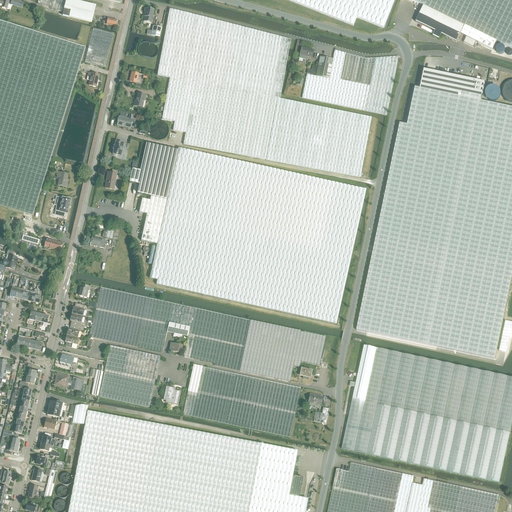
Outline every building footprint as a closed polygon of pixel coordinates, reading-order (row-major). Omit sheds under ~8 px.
[(7,10),(9,2),(4,0),(3,0),(0,0),(0,5),(2,6),(1,9),(7,10)] [(22,8),(23,4),(15,0),(12,0),(11,5),(22,8)] [(70,11),(69,18),(91,23),(95,6),(68,0),(63,0),(63,1),(61,0),(38,0),(37,4),(51,7),(50,10),(63,12),(64,10),(70,11)] [(287,0),(308,8),(353,26),(356,17),(383,28),(394,0),(287,0)] [(511,0),(411,0),(423,6),(424,5),(497,42),(511,49),(511,0)] [(492,50),(497,42),(424,5),(423,6),(415,22),(434,32),(432,37),(438,40),(440,35),(456,42),(460,34),(492,50)] [(151,24),(154,11),(146,9),(145,16),(144,22),(151,24)] [(170,78),(164,110),(189,115),(185,134),(183,145),(188,146),(226,153),(240,156),(240,155),(265,160),(265,161),(296,166),(296,165),(308,167),(360,177),(371,118),(326,109),(308,105),(280,100),(291,40),(238,27),(169,10),(156,76),(170,78)] [(9,21),(34,26),(35,24),(33,24),(33,22),(28,21),(28,23),(21,22),(22,18),(10,15),(9,21)] [(105,18),(104,18),(103,20),(105,20),(103,25),(116,28),(116,25),(117,24),(118,23),(117,22),(117,21),(105,18)] [(0,205),(32,216),(54,146),(58,133),(79,69),(80,64),(85,48),(33,32),(7,23),(0,21),(0,205)] [(153,26),(150,36),(159,38),(162,28),(153,26)] [(105,69),(113,35),(93,30),(84,63),(105,69)] [(302,47),(300,55),(299,59),(306,61),(307,57),(311,58),(314,50),(313,50),(313,51),(307,49),(302,47)] [(307,75),(302,98),(308,99),(365,111),(373,113),(385,115),(386,116),(386,115),(399,57),(365,59),(334,51),(332,60),(329,80),(316,77),(307,75)] [(320,58),(316,77),(329,80),(332,60),(320,58)] [(307,70),(307,74),(315,76),(317,67),(313,66),(312,71),(307,70)] [(424,69),(420,88),(482,101),(485,82),(458,77),(424,69)] [(96,88),(99,76),(91,74),(88,73),(86,81),(89,82),(88,86),(96,88)] [(136,84),(138,75),(132,73),(129,82),(136,84)] [(503,95),(506,102),(511,103),(511,79),(504,83),(502,94),(499,87),(492,86),(487,88),(486,94),(488,100),(494,101),(499,99),(499,96),(503,95)] [(376,237),(356,331),(494,359),(511,273),(511,107),(482,101),(420,88),(415,87),(408,120),(408,122),(407,124),(407,125),(400,123),(387,187),(376,237)] [(144,102),(146,96),(138,94),(137,99),(135,99),(133,106),(141,108),(143,101),(144,102)] [(173,131),(185,134),(189,115),(164,110),(162,120),(174,122),(173,131)] [(119,118),(117,126),(130,128),(133,128),(135,121),(131,120),(132,117),(129,116),(128,120),(125,119),(127,113),(121,112),(119,118)] [(113,147),(112,150),(114,150),(113,155),(121,157),(123,147),(125,147),(126,146),(126,145),(123,144),(115,143),(115,146),(114,147),(113,147)] [(132,170),(129,184),(138,186),(135,199),(141,200),(138,214),(146,215),(145,219),(146,219),(141,242),(157,245),(177,151),(146,145),(140,172),(132,170)] [(157,245),(149,280),(157,281),(156,286),(308,319),(336,325),(364,196),(366,190),(308,178),(178,149),(177,151),(169,188),(157,244),(157,245)] [(118,175),(119,172),(112,171),(112,174),(108,173),(105,189),(114,190),(117,175),(118,175)] [(66,188),(68,183),(66,183),(68,176),(58,173),(57,179),(59,179),(57,186),(66,188)] [(70,200),(59,198),(54,215),(65,218),(66,214),(67,214),(70,200)] [(117,242),(118,236),(119,230),(120,230),(121,226),(116,225),(114,231),(106,229),(107,224),(96,221),(93,235),(96,233),(97,229),(104,231),(102,238),(112,241),(116,241),(117,242)] [(23,236),(21,241),(25,242),(34,245),(37,246),(38,246),(39,241),(25,237),(23,236)] [(104,249),(106,241),(92,238),(90,246),(104,249)] [(43,249),(44,248),(60,253),(62,244),(46,239),(45,241),(42,241),(40,248),(43,249)] [(17,259),(17,258),(14,257),(14,256),(12,256),(11,256),(8,256),(7,260),(5,259),(3,266),(0,264),(0,272),(4,273),(5,270),(4,270),(5,268),(13,270),(15,263),(16,263),(16,264),(17,264),(18,260),(17,259)] [(89,291),(90,287),(82,285),(81,289),(79,297),(86,299),(88,290),(89,291)] [(15,299),(21,300),(24,287),(22,287),(22,290),(18,289),(17,292),(15,299)] [(100,288),(90,338),(162,353),(166,332),(168,323),(189,327),(187,337),(183,357),(215,364),(214,366),(290,382),(293,367),(299,368),(300,362),(308,364),(321,366),(324,351),(322,351),(326,337),(308,333),(300,331),(267,324),(191,308),(100,288)] [(27,301),(33,303),(36,290),(34,290),(33,292),(30,291),(29,294),(27,301)] [(73,308),(71,315),(82,318),(84,309),(85,310),(86,307),(75,305),(74,308),(73,308)] [(48,317),(42,315),(41,323),(40,326),(43,326),(43,324),(47,324),(48,317)] [(71,322),(70,326),(81,328),(82,326),(80,326),(82,318),(71,315),(70,322),(71,322)] [(168,323),(166,332),(173,334),(173,337),(182,339),(182,336),(187,337),(189,327),(168,323)] [(68,329),(66,336),(77,339),(79,332),(80,333),(81,331),(81,328),(70,326),(69,330),(68,329)] [(75,347),(77,339),(66,336),(65,343),(66,343),(65,347),(76,350),(77,348),(75,347)] [(28,349),(30,341),(31,339),(25,337),(24,340),(22,348),(28,349)] [(181,351),(182,346),(171,344),(169,351),(178,353),(179,351),(181,351)] [(149,408),(152,396),(160,357),(110,346),(99,396),(99,397),(149,408)] [(355,387),(341,449),(499,483),(504,459),(511,424),(511,378),(364,346),(356,383),(350,382),(349,386),(355,387)] [(71,366),(73,358),(68,357),(68,358),(61,356),(60,363),(71,366)] [(27,373),(27,377),(35,379),(36,372),(31,371),(32,368),(27,367),(24,366),(23,370),(26,370),(26,373),(27,373)] [(193,366),(187,392),(196,394),(202,368),(193,366)] [(290,438),(299,396),(301,388),(276,383),(236,375),(202,368),(196,394),(187,392),(187,396),(183,415),(290,438)] [(303,379),(308,380),(309,378),(310,378),(312,371),(301,368),(299,376),(303,377),(303,379)] [(95,378),(91,395),(98,397),(103,372),(96,370),(94,378),(95,378)] [(66,387),(66,386),(67,384),(71,385),(70,390),(81,392),(83,382),(57,375),(55,386),(60,387),(60,386),(66,387)] [(20,382),(19,385),(27,387),(28,384),(33,385),(35,379),(27,377),(26,381),(24,380),(23,383),(20,382)] [(24,392),(23,396),(30,398),(32,391),(27,390),(27,387),(19,385),(19,388),(22,389),(22,391),(24,392)] [(166,387),(164,396),(163,400),(166,401),(165,403),(178,405),(181,392),(170,390),(171,388),(166,387)] [(320,406),(322,397),(310,394),(308,403),(320,406)] [(50,402),(49,408),(62,412),(64,404),(57,402),(56,403),(50,402)] [(72,423),(84,425),(87,407),(81,405),(75,406),(75,407),(72,423)] [(62,412),(49,408),(47,415),(59,418),(58,421),(61,421),(62,417),(61,417),(62,412)] [(314,422),(326,424),(329,409),(323,408),(322,414),(316,413),(314,422)] [(305,511),(307,499),(299,498),(289,496),(292,476),(296,455),(297,452),(158,425),(87,412),(71,496),(68,511),(305,511)] [(54,430),(56,421),(46,419),(44,427),(54,430)] [(65,436),(68,425),(62,423),(59,435),(65,436)] [(4,430),(3,433),(16,436),(16,433),(21,434),(23,428),(16,426),(15,430),(12,430),(12,432),(4,430)] [(3,433),(2,437),(5,438),(10,439),(9,440),(12,441),(11,445),(18,447),(20,440),(15,439),(16,436),(3,433)] [(43,437),(41,444),(52,446),(53,446),(53,443),(55,443),(55,441),(54,440),(52,439),(43,437)] [(41,444),(40,450),(48,452),(49,449),(52,449),(53,446),(52,446),(41,444)] [(7,451),(4,450),(3,453),(11,455),(12,452),(17,453),(18,447),(11,445),(10,449),(7,448),(7,451)] [(49,462),(47,461),(47,459),(45,459),(45,458),(37,456),(36,464),(43,466),(44,465),(48,466),(49,462)] [(56,461),(54,467),(63,469),(64,463),(56,461)] [(332,490),(327,511),(495,511),(499,495),(424,479),(422,486),(412,484),(414,476),(351,463),(349,472),(337,469),(332,490)] [(51,467),(44,499),(51,497),(58,469),(54,468),(51,467)] [(39,483),(42,471),(34,469),(31,481),(39,483)] [(292,476),(289,496),(299,498),(302,478),(292,476)] [(0,483),(8,485),(10,479),(3,477),(0,477),(0,478),(0,483)] [(35,499),(38,488),(30,486),(28,497),(35,499)] [(58,487),(58,495),(67,495),(67,487),(58,487)] [(54,510),(66,510),(66,500),(55,500),(54,510)] [(38,511),(39,506),(36,505),(27,503),(26,504),(25,506),(26,507),(25,510),(30,511),(29,511),(38,511)]
